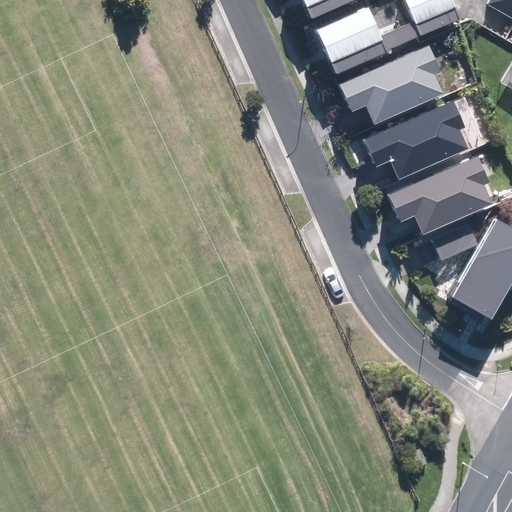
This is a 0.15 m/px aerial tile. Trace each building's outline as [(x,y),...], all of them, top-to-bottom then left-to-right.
[(302,0),(311,19),(354,0),(302,0)] [(316,29),(336,74),(466,17),(458,0),(406,0),(416,21),(381,36),(368,6),(316,29)] [(511,0),(492,0),(492,1),(511,11),(511,0)] [(441,71),(430,46),(341,87),(352,111),(365,106),(374,125),(444,93),(435,74),(441,71)] [(465,126),(454,101),(365,142),(376,166),(389,161),(398,180),(468,148),(460,129),(465,126)] [(422,235),(492,204),(483,185),(490,182),(478,156),(388,196),(400,222),(414,216),(422,235)] [(511,227),(497,219),(453,297),(491,319),(511,282),(511,227)] [(442,259),(477,245),(471,228),(435,243),(442,259)]
